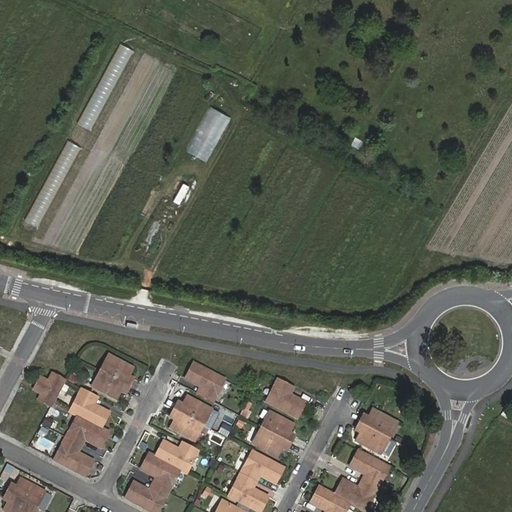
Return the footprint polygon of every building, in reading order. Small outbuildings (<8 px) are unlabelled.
[(206,162),(230,118),(209,107),(185,151),(206,162)] [(136,380),(140,373),(133,370),(133,371),(129,369),(130,367),(116,360),(108,375),(134,389),(138,382),(136,380)] [(217,406),(229,384),(228,384),(198,367),(190,382),(205,391),(208,392),(205,399),(217,406)] [(129,397),(134,389),(108,375),(99,390),(112,397),(113,396),(116,398),(115,399),(123,403),(127,396),(129,397)] [(58,404),(70,382),(65,380),(58,376),(55,382),(51,380),(50,381),(44,393),(48,395),(45,401),(56,407),(58,404)] [(44,393),(50,381),(51,380),(48,378),(47,380),(41,391),(44,393)] [(300,423),(309,406),(293,396),(290,395),(292,390),(281,384),(269,406),(300,423)] [(76,414),(83,418),(106,431),(115,415),(100,406),(97,404),(100,399),(88,392),(76,414)] [(207,429),(216,413),(203,406),(202,407),(199,405),(200,404),(192,400),(187,409),(185,408),(181,415),(207,429)] [(200,443),(207,429),(181,415),(177,421),(180,422),(175,430),(184,435),(184,434),(187,435),(187,436),(200,443)] [(389,443),(397,427),(384,420),(384,422),(381,420),(382,419),(374,415),(369,423),(366,422),(363,428),(389,443)] [(293,437),(297,429),(289,425),(288,426),(284,424),(285,423),(272,416),(264,431),(291,446),(292,446),(296,439),(293,437)] [(104,450),(113,434),(106,431),(83,418),(71,439),(82,446),(86,439),(89,441),(104,450)] [(227,436),(231,427),(223,423),(218,432),(227,436)] [(245,432),(248,427),(242,424),(240,429),(245,432)] [(40,426),(37,435),(45,438),(48,429),(40,426)] [(382,458),(389,443),(363,428),(359,436),(362,438),(358,446),(365,450),(366,448),(368,449),(368,451),(382,458)] [(288,452),(292,446),(291,446),(264,431),(256,446),(269,453),(270,452),(272,453),(271,454),(280,459),(285,451),(288,452)] [(82,454),(78,452),(82,446),(71,439),(59,460),(90,478),(99,464),(82,454)] [(190,476),(202,454),(201,454),(190,448),(188,454),(184,452),(169,443),(160,460),(184,473),(190,476)] [(285,471),(255,455),(243,477),(254,483),(258,475),(277,486),(285,471)] [(377,494),(389,472),(360,455),(351,471),(366,479),(369,481),(366,487),(377,494)] [(172,495),(184,473),(160,460),(153,456),(145,472),(160,479),(163,481),(159,488),(172,495)] [(263,511),(271,499),(251,488),(254,483),(243,477),(232,499),(255,511),(263,511)] [(35,487),(33,486),(34,484),(26,480),(22,489),(19,487),(18,489),(44,490),(37,485),(35,487)] [(154,511),(162,511),(172,495),(159,488),(156,493),(153,491),(138,483),(130,499),(154,511)] [(359,511),(367,511),(377,494),(366,487),(362,494),(359,492),(344,484),(336,499),(351,508),(359,511)] [(42,508),(50,493),(44,490),(18,489),(15,494),(40,508),(42,508)] [(348,511),(351,508),(336,499),(321,491),(312,507),(321,511),(348,511)] [(39,511),(42,508),(40,508),(15,494),(11,501),(13,502),(9,510),(11,511),(39,511)]
